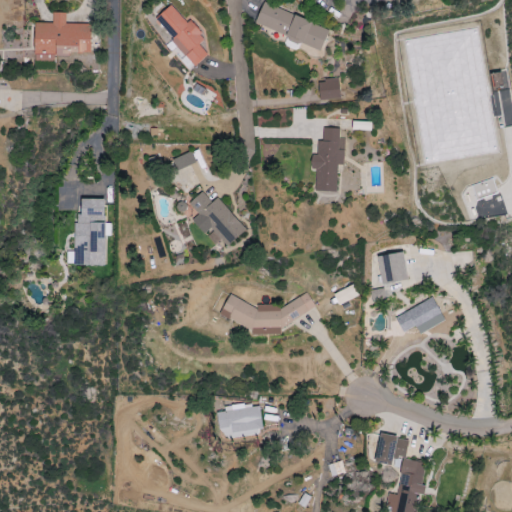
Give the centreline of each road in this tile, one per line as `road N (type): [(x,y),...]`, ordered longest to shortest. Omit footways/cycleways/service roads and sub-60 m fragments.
road 1 (residential): [(230,0),(248,143),(226,191)]
road 2 (residential): [(511,421),(446,427),(361,395)]
